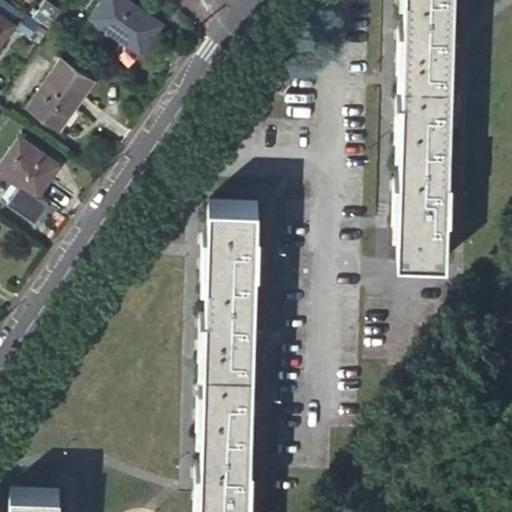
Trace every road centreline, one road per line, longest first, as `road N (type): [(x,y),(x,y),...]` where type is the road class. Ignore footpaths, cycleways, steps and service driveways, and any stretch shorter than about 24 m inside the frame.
road 1 (unclassified): [(0,358),(241,14)]
road 2 (unknown): [(207,144),(185,452)]
